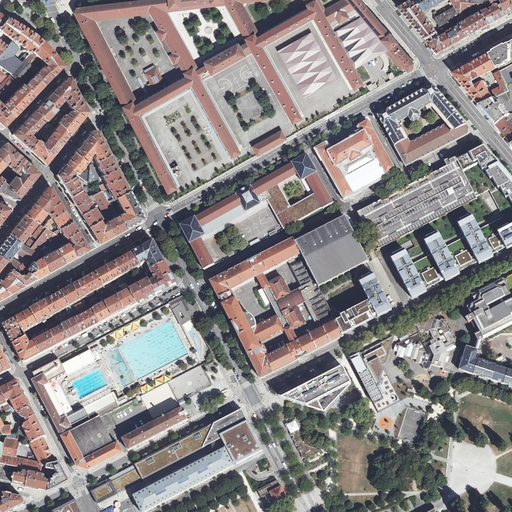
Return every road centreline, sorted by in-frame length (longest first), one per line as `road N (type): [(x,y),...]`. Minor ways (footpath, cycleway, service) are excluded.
road 1 (unclassified): [(162,219),(429,70)]
road 2 (residential): [(511,260),(251,395)]
road 3 (residential): [(195,283),(20,371)]
road 4 (residential): [(251,395),(78,483)]
road 5 (residential): [(20,371),(78,483)]
road 6 (tertiary): [(103,108),(162,219)]
road 7 (unclassified): [(429,70),(511,165)]
road 8 (tertiary): [(195,283),(251,395)]
